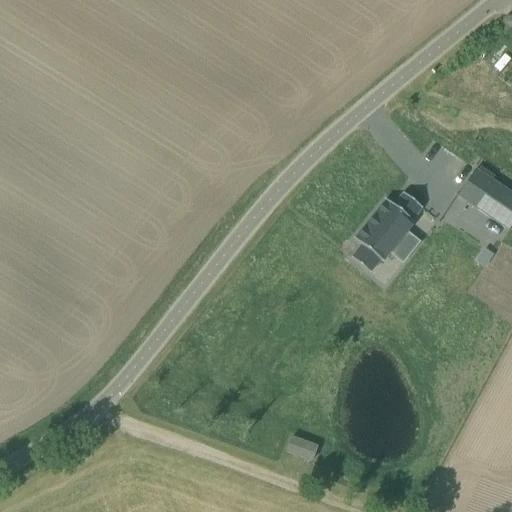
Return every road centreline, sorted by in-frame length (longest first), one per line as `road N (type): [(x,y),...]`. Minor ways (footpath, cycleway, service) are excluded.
road 1 (unclassified): [(0,470),(65,438),(223,268),(304,161),(493,0)]
road 2 (track): [(375,511),(97,407)]
